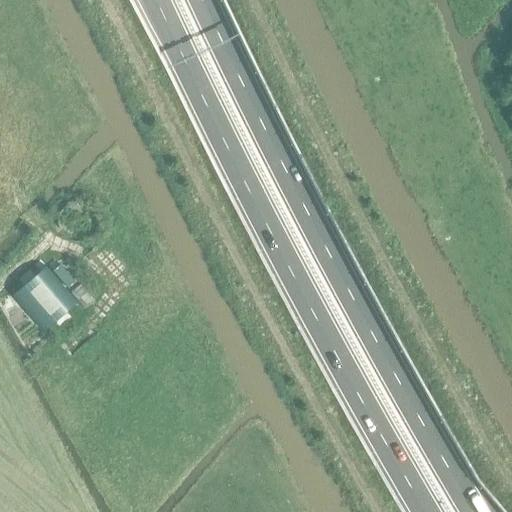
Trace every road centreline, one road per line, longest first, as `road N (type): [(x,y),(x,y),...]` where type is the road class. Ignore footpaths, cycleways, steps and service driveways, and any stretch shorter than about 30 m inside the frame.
road 1 (trunk): [(472,511),(202,0)]
road 2 (trunk): [(155,0),(312,314),(424,511)]
